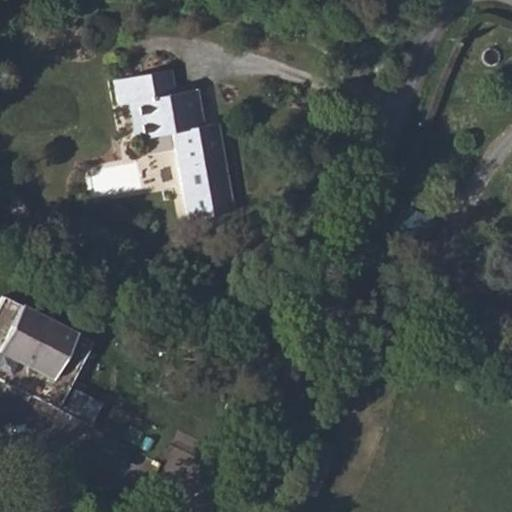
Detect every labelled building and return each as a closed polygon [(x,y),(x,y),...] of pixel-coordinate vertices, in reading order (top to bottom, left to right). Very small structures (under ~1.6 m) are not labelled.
[(122,74),(132,135),(150,133),(165,223),(237,212),(224,121),(212,122),(207,86),(182,90),(177,65),(122,74)] [(424,240),(434,216),(404,203),(394,227),(424,240)] [(69,387),(89,347),(0,304),(0,382),(58,411),(69,387)] [(69,387),(58,411),(91,427),(103,404),(69,387)] [(290,484),(313,496),(337,449),(315,437),(290,484)]
